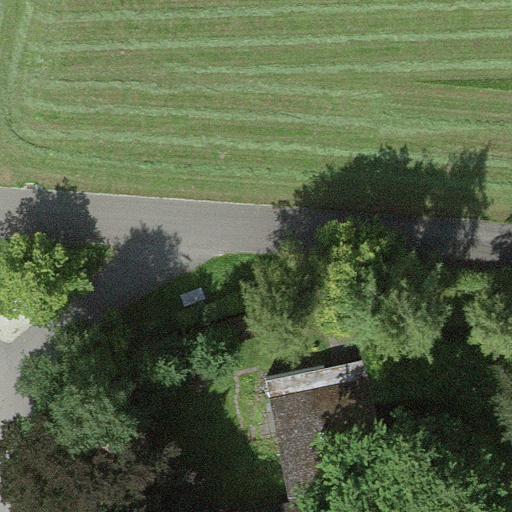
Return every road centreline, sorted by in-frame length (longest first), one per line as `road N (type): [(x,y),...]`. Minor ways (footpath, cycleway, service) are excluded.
road 1 (residential): [(1,410),(41,347),(149,265),(222,225)]
road 2 (unclassified): [(511,242),(222,225)]
road 3 (unclassified): [(222,225),(0,209)]
